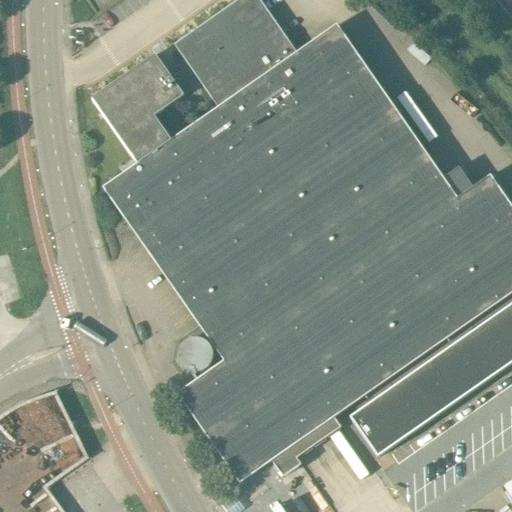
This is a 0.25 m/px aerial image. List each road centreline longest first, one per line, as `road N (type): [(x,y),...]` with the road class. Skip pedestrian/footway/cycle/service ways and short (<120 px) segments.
road 1 (unclassified): [(102,332),(63,200),(42,0)]
road 2 (unknown): [(511,209),(324,3)]
road 3 (unclassified): [(194,511),(139,420),(102,332)]
road 4 (unknown): [(511,380),(393,463)]
